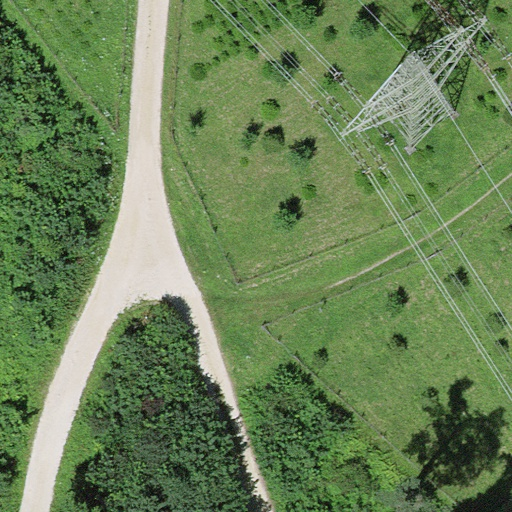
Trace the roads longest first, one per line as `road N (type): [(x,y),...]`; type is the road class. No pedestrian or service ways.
road 1 (track): [(32,511),(67,349),(108,280),(167,261)]
road 2 (track): [(151,0),(143,200),(167,261)]
road 3 (track): [(193,322),(255,511)]
